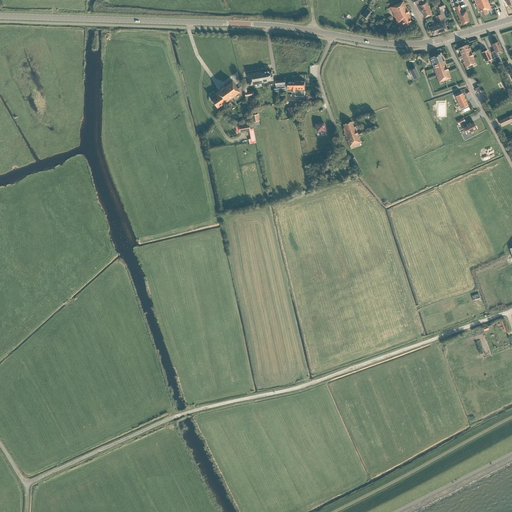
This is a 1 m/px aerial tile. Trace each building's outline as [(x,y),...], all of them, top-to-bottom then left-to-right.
[(424,3),(422,0),(412,0),(415,5),(418,4),(419,5),(418,6),(421,13),(422,13),(425,18),(432,15),(429,8),(429,6),(428,6),(426,2),(424,3)] [(486,11),(491,9),(486,0),(473,0),(479,12),(480,12),(482,16),(482,17),(487,14),(486,11)] [(410,19),(411,18),(405,6),(405,5),(403,1),(390,7),(392,10),(393,10),(393,12),(394,16),(395,18),(395,17),(397,20),(396,20),(397,23),(399,23),(402,29),(413,24),(410,19)] [(445,7),(443,3),(438,5),(439,9),(439,10),(443,19),(446,18),(442,9),(445,7)] [(459,5),(454,7),(457,15),(458,15),(462,24),(469,21),(467,15),(468,15),(466,11),(462,13),(459,5)] [(368,10),(363,16),(367,20),(372,13),(368,10)] [(439,34),(447,31),(444,21),(433,25),(433,27),(431,28),(433,35),(439,33),(439,34)] [(491,52),(494,58),(497,56),(496,53),(502,50),(498,42),(492,45),(495,51),(491,52)] [(466,45),(459,48),(462,56),(460,57),(460,58),(461,59),(462,59),(464,62),(463,63),(466,69),(467,69),(468,68),(467,67),(474,64),(475,66),(476,65),(477,65),(469,48),(468,49),(466,45)] [(492,59),(488,51),(487,51),(482,53),(486,62),(492,59)] [(440,55),(432,58),(430,59),(431,61),(434,68),(434,69),(436,75),(436,76),(437,77),(439,83),(444,81),(445,81),(445,80),(451,78),(449,73),(448,72),(446,66),(446,65),(446,64),(444,61),(442,61),(440,55)] [(411,73),(415,81),(420,79),(416,70),(411,73)] [(262,72),(247,74),(249,86),(262,83),(263,86),(274,84),(273,80),(273,81),(271,71),(262,73),(262,72)] [(286,92),(286,85),(285,85),(285,80),(275,81),(276,88),(274,89),(274,93),(286,92)] [(232,98),(240,92),(232,81),(225,87),(232,98)] [(286,85),(286,92),(286,91),(286,93),(291,92),(292,95),(286,95),(286,101),(295,101),(295,97),(304,96),(304,90),(305,90),(305,81),(295,81),(287,82),(287,85),(286,85)] [(231,102),(230,100),(232,98),(225,87),(215,94),(218,97),(212,101),(217,109),(225,103),(227,105),(231,102)] [(468,107),(463,95),(456,98),(462,110),(468,107)] [(453,96),(446,99),(448,105),(455,101),(453,96)] [(502,127),(511,122),(511,115),(499,122),(502,127)] [(343,125),(345,128),(343,128),(350,147),(361,143),(359,137),(355,126),(353,127),(352,122),(343,125)] [(325,130),(324,123),(316,125),(317,132),(320,131),(321,136),(326,135),(325,130)] [(467,134),(477,129),(474,123),(470,125),(470,123),(467,125),(467,126),(463,128),(467,134)] [(249,131),(250,131),(249,129),(249,125),(236,127),(237,133),(249,131)]
